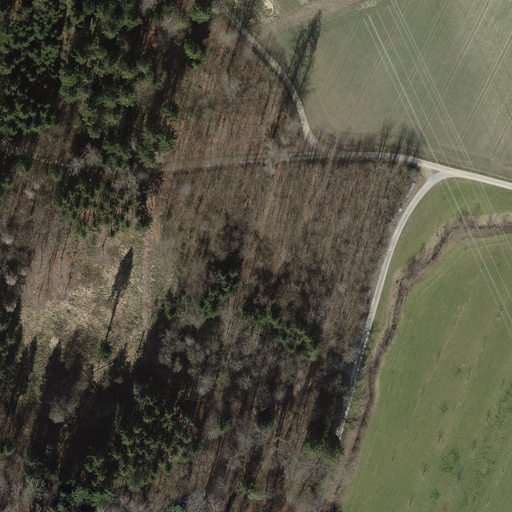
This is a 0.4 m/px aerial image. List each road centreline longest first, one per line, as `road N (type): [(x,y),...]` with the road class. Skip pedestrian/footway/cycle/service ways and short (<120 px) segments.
road 1 (track): [(359,349),(118,480),(77,484),(0,444)]
road 2 (track): [(324,511),(387,252),(440,167)]
road 3 (track): [(309,156),(122,169),(0,143)]
road 4 (track): [(309,156),(293,92),(215,0)]
road 5 (track): [(440,167),(383,156),(309,156)]
